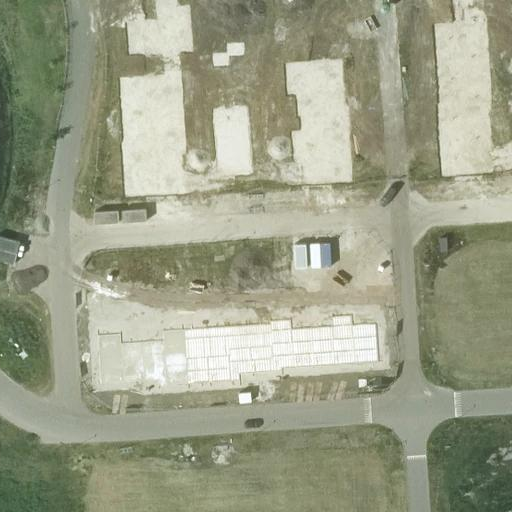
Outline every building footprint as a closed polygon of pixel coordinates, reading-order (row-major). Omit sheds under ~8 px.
[(278,0),(279,4),(264,5),(266,27),(298,25),(297,12),(320,10),(319,0),(278,0)] [(186,10),(160,12),(161,25),(177,24),(187,24),(186,10)] [(161,25),(129,27),(131,53),(179,49),(177,24),(161,25)] [(472,26),(437,29),(438,50),(474,48),(472,26)] [(242,46),(230,46),(230,54),(242,54),(242,46)] [(474,48),(438,50),(440,70),(475,68),(474,48)] [(227,56),(215,57),(216,65),(228,64),(227,56)] [(338,64),(298,67),(299,91),(340,88),(338,64)] [(475,68),(440,70),(441,91),(477,88),(475,68)] [(167,79),(127,82),(128,106),(169,103),(167,79)] [(340,88),(299,91),(301,113),(303,113),(341,111),(340,88)] [(477,88),(441,91),(442,111),(475,109),(478,109),(477,88)] [(169,103),(128,106),(130,127),(170,125),(169,103)] [(246,109),(234,110),(235,118),(246,117),(246,109)] [(442,111),(440,111),(441,132),(477,129),(475,109),(442,111)] [(341,111),(303,113),(305,136),(345,133),(344,110),(341,111)] [(227,113),(215,114),(216,122),(228,121),(227,113)] [(246,117),(235,118),(235,126),(247,125),(246,117)] [(228,121),(216,122),(216,130),(228,129),(228,121)] [(170,125),(130,127),(131,149),(168,146),(172,146),(170,125)] [(477,129),(441,132),(442,152),(478,149),(477,129)] [(345,133),(305,136),(306,159),(347,156),(345,133)] [(131,149),(125,149),(126,171),(129,171),(169,168),(168,146),(131,149)] [(478,149),(442,152),(444,173),(480,171),(478,149)] [(249,155),(237,155),(238,163),(250,163),(249,155)] [(230,156),(218,157),(219,165),(231,164),(230,156)] [(347,156),(306,159),(308,182),(349,180),(347,156)] [(250,163),(238,163),(238,171),(250,171),(250,163)] [(231,164),(219,165),(219,173),(231,172),(231,164)] [(169,168),(129,171),(130,194),(171,192),(169,168)] [(489,256),(446,259),(448,277),(454,277),(455,288),(448,289),(450,307),(456,306),(457,318),(455,319),(458,359),(510,356),(510,364),(511,363),(511,315),(507,315),(507,318),(493,319),(489,256)] [(359,263),(347,264),(348,273),(359,272),(359,263)] [(347,264),(335,265),(336,273),(348,273),(347,264)] [(318,266),(306,267),(307,275),(319,275),(318,266)] [(306,267),(295,268),(295,276),(307,275),(306,267)] [(277,269),(266,270),(266,278),(278,277),(277,269)] [(266,270),(254,270),(255,279),(266,278),(266,270)] [(234,272),(223,273),(223,281),(235,280),(234,272)] [(223,273),(211,273),(211,282),(223,281),(223,273)] [(191,275),(179,276),(180,284),(192,284),(191,275)] [(179,276),(168,276),(168,285),(180,284),(179,276)] [(148,278),(136,279),(137,287),(149,287),(148,278)] [(136,279),(125,280),(125,288),(137,287),(136,279)] [(116,280),(104,281),(105,290),(116,289),(116,280)] [(375,323),(351,325),(354,364),(378,362),(375,323)] [(351,325),(331,326),(334,366),(354,364),(351,325)] [(331,326),(310,328),(313,367),(334,366),(331,326)] [(310,328),(290,329),(293,369),(313,367),(310,328)] [(290,329),(270,331),(270,333),(273,373),(282,372),(282,369),(293,369),(290,329)] [(270,333),(248,335),(251,374),(273,373),(270,333)] [(248,335),(227,336),(230,383),(239,383),(239,375),(251,374),(248,335)] [(227,336),(205,338),(209,385),(230,383),(227,336)] [(205,338),(184,339),(187,386),(209,385),(205,338)] [(184,339),(162,341),(165,388),(187,386),(184,339)] [(162,341),(141,342),(143,382),(157,381),(157,389),(165,388),(162,341)] [(141,342),(120,344),(123,383),(143,382),(141,342)] [(120,344),(96,345),(99,385),(123,383),(120,344)] [(376,445),(336,448),(337,471),(377,468),(376,445)] [(259,453),(234,455),(235,460),(238,506),(261,504),(261,511),(275,511),(274,493),(262,494),(259,453)] [(151,466),(139,467),(141,511),(143,511),(165,511),(179,511),(178,499),(166,500),(163,460),(150,461),(151,466)] [(212,497),(200,498),(200,511),(214,511),(215,507),(238,506),(235,460),(210,462),(212,497)] [(299,462),(290,463),(291,474),(300,473),(299,462)] [(116,504),(104,505),(104,511),(141,511),(139,467),(114,468),(116,504)] [(377,468),(337,471),(339,494),(346,493),(385,490),(385,481),(378,482),(377,468)] [(300,473),(291,474),(292,487),(301,487),(300,473)] [(385,490),(346,493),(346,511),(366,511),(387,511),(385,490)]
